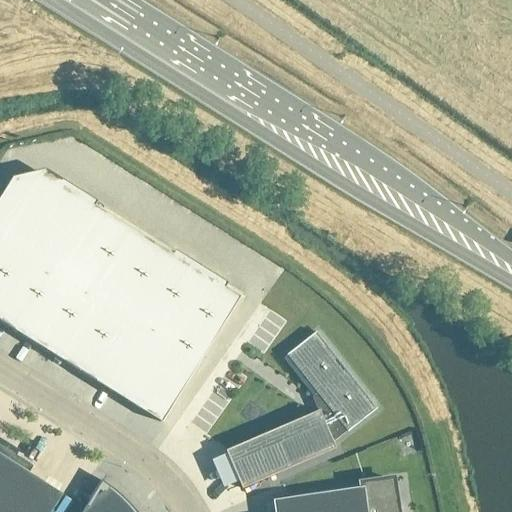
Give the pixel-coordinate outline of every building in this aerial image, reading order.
[(0,321),(161,422),(240,297),(59,184),(40,188),(38,180),(22,183),(24,191),(6,196),(0,204),(0,321)] [(318,410),(225,451),(241,489),(335,448),(332,442),(346,431),(346,432),(376,409),(315,332),(286,355),(326,406),(319,412),(318,410)] [(0,445),(0,511),(50,511),(62,494),(28,472),(32,466),(0,445)] [(361,484),(361,486),(361,487),(272,500),(273,511),(396,511),(391,479),(361,484)] [(135,511),(128,503),(115,491),(101,481),(80,511),(135,511)]
